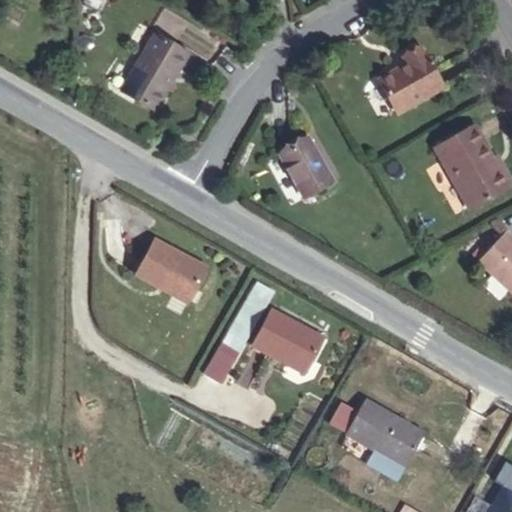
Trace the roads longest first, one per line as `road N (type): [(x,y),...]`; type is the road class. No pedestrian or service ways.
road 1 (secondary): [(511,383),(180,192)]
road 2 (residential): [(180,192),(261,65),(373,0)]
road 3 (secondary): [(180,192),(0,93)]
